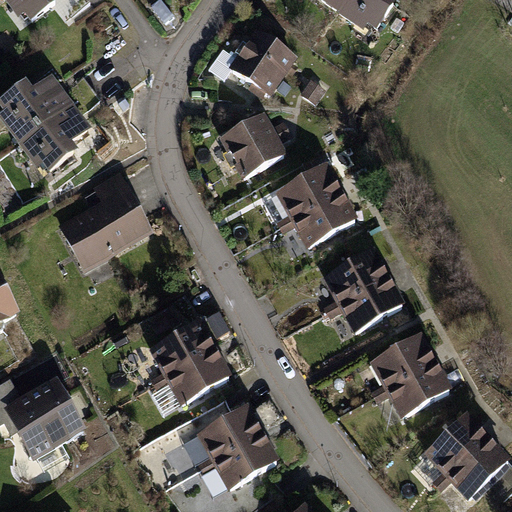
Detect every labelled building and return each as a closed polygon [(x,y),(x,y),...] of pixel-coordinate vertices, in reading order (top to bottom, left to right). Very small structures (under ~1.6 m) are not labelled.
[(0,0),(0,4),(15,25),(21,21),(29,31),(59,9),(51,0),(0,0)] [(303,0),(339,25),(355,0),(303,0)] [(386,0),(355,0),(339,25),(360,39),(365,32),(373,38),(394,9),(384,3),(386,0)] [(294,65),(253,36),(226,75),(267,104),(294,65)] [(0,130),(2,133),(13,149),(71,107),(52,80),(29,96),(24,89),(0,105),(0,114),(2,118),(0,119),(0,130)] [(91,135),(71,107),(13,149),(39,186),(76,160),(69,150),(91,135)] [(261,119),(215,143),(237,184),(283,160),(277,149),(289,143),(280,126),(269,132),(261,119)] [(274,198),(288,225),(338,198),(323,172),(274,198)] [(100,207),(57,229),(81,276),(151,240),(118,177),(92,191),(100,207)] [(353,227),(338,198),(288,225),(303,253),(353,227)] [(320,283),(335,312),(386,284),(370,256),(320,283)] [(401,311),(386,284),(335,312),(350,339),(401,311)] [(0,286),(0,332),(19,322),(0,286)] [(150,356),(165,384),(214,357),(199,331),(150,356)] [(368,369),(382,397),(434,369),(420,342),(368,369)] [(230,384),(214,357),(165,384),(179,412),(230,384)] [(449,396),(434,369),(382,397),(397,424),(449,396)] [(1,417),(13,411),(10,404),(16,401),(8,386),(0,390),(0,443),(12,437),(1,417)] [(13,411),(1,417),(12,437),(30,468),(83,439),(55,388),(13,411)] [(197,441),(213,469),(262,442),(247,414),(197,441)] [(421,460),(445,486),(487,446),(463,421),(421,460)] [(276,467),(262,442),(213,469),(227,495),(276,467)] [(508,468),(487,446),(445,486),(465,507),(508,468)]
